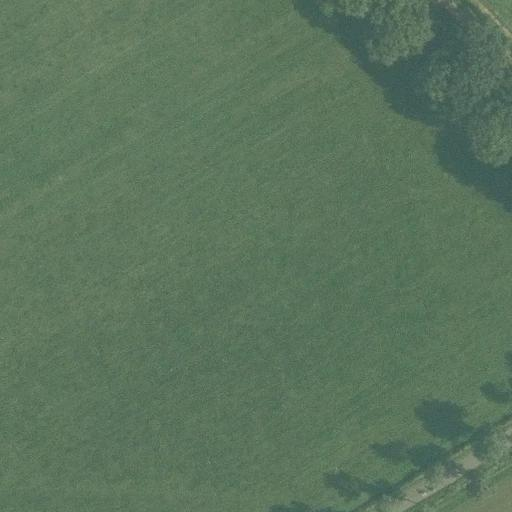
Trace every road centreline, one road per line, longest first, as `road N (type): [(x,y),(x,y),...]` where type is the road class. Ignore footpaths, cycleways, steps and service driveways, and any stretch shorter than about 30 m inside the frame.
road 1 (unclassified): [(511,104),(407,0)]
road 2 (unclassified): [(392,511),(511,439)]
